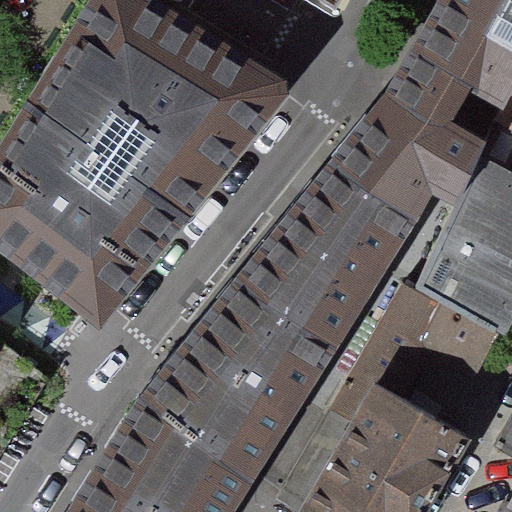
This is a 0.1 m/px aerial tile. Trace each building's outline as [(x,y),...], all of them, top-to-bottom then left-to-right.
[(279,89),(137,0),(103,0),(0,166),(0,260),(92,334),(281,102),(279,89)] [(511,103),(511,0),(449,0),(430,35),(179,345),(69,511),(217,511),(468,121),(493,136),(504,117),(511,103)] [(511,312),(511,199),(479,182),(424,286),(504,328),(511,312)] [(483,371),(504,328),(424,286),(412,279),(283,503),(297,511),(308,511),(378,388),(406,404),(438,345),(483,371)] [(0,345),(0,464),(49,383),(0,345)] [(406,404),(378,388),(308,511),(430,511),(471,440),(406,404)]
